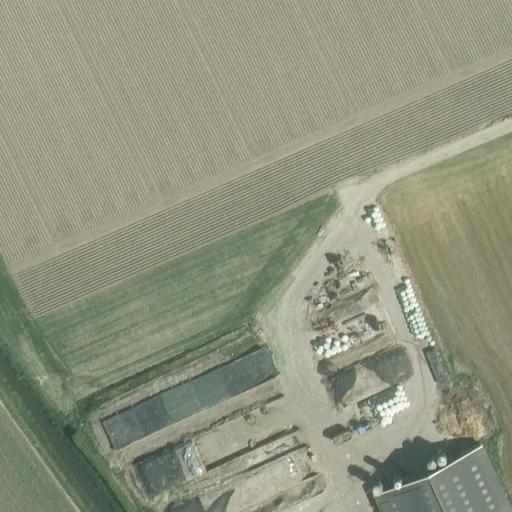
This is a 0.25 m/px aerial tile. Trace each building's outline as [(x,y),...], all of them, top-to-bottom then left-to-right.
[(377,211),(389,237),(403,230),(391,204),(377,211)] [(390,238),(406,277),(422,270),(407,231),(390,238)] [(341,287),(372,278),(369,269),(338,278),(341,287)] [(340,334),(359,327),(355,317),(336,323),(340,334)] [(203,398),(283,364),(273,340),(193,374),(203,398)] [(384,511),(511,511),(480,442),(375,491),(384,511)] [(166,454),(147,461),(155,485),(175,478),(166,454)]
